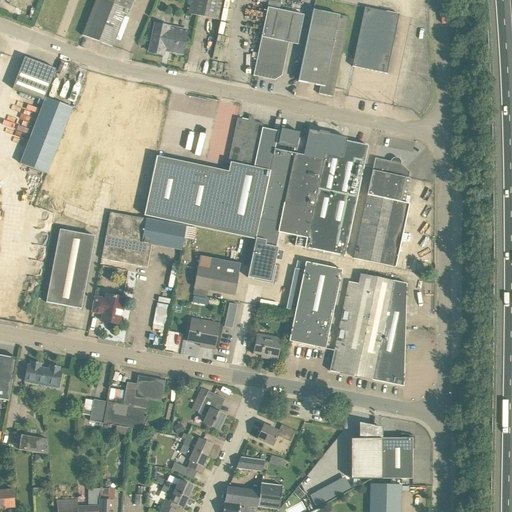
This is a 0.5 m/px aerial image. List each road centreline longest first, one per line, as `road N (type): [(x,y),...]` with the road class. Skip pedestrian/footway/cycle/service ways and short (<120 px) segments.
road 1 (motorway): [(503,0),(508,511)]
road 2 (unclassified): [(442,136),(125,72),(0,24)]
road 3 (unclassified): [(443,419),(442,136)]
road 4 (unclassified): [(258,383),(0,332)]
road 5 (unclassified): [(443,419),(258,383)]
road 6 (unclassified): [(203,511),(258,383)]
road 7 (unclassified): [(442,136),(436,0)]
